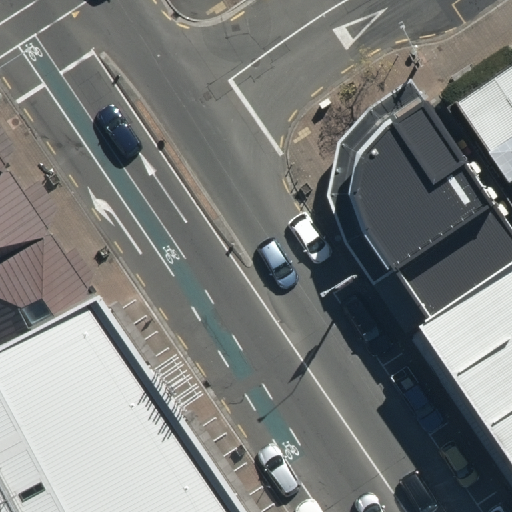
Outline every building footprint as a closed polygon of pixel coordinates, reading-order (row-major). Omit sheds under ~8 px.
[(511,68),(459,105),(494,157),(511,144),(511,68)] [(432,324),(511,269),(511,227),(425,101),(387,127),(363,157),(358,200),(372,237),(432,324)] [(0,361),(9,357),(102,308),(0,153),(0,361)] [(511,441),(511,269),(432,324),(511,441)] [(0,511),(238,511),(235,507),(182,428),(166,404),(153,385),(149,379),(102,308),(9,357),(0,361),(0,511)]
